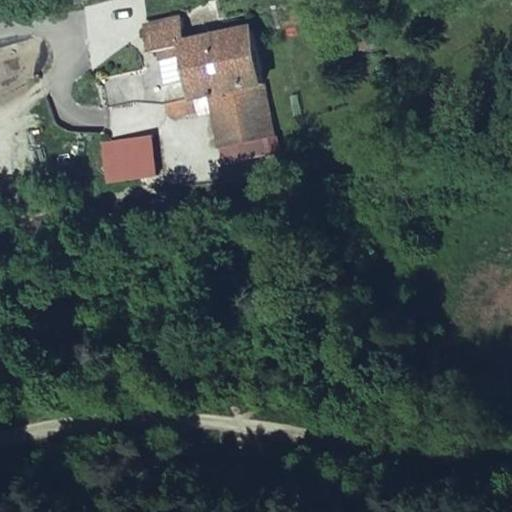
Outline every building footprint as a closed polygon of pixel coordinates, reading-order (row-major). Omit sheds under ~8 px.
[(210,99),(270,86),(256,23),(192,38),(187,17),(155,24),(164,61),(167,60),(190,55),(195,78),(200,101),(210,99)] [(167,60),(172,83),(195,78),(190,55),(167,60)] [(111,107),(162,95),(156,71),(105,82),(111,107)] [(230,161),(284,151),(270,86),(210,99),(220,146),(227,145),(230,161)] [(155,134),(104,143),(110,183),(161,174),(155,134)]
